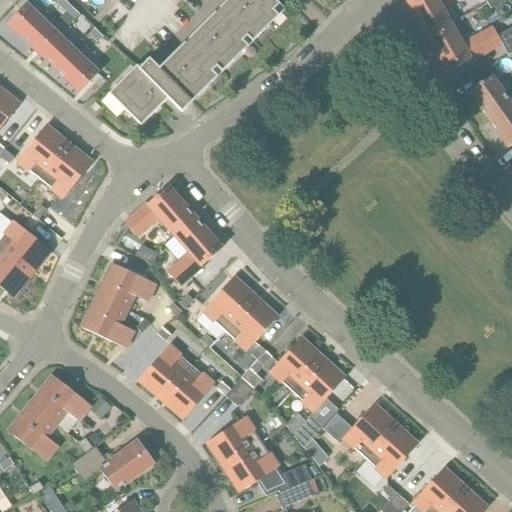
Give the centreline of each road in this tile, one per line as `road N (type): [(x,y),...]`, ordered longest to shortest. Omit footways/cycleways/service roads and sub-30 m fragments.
road 1 (residential): [(511,480),(174,155)]
road 2 (residential): [(174,155),(282,78),(371,0)]
road 3 (residential): [(216,511),(190,455),(156,418),(40,344)]
road 4 (residential): [(511,206),(459,142),(383,0)]
road 5 (residential): [(40,344),(93,235),(138,174)]
road 6 (residential): [(138,174),(0,61)]
